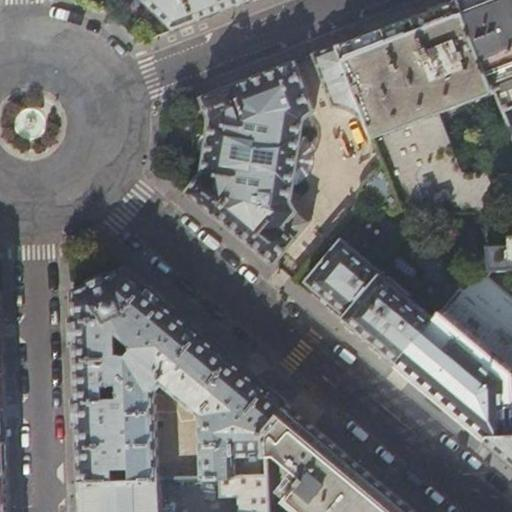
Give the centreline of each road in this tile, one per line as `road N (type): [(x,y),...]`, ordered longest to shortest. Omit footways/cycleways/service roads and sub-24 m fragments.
road 1 (residential): [(497,511),(95,178)]
road 2 (residential): [(47,511),(34,208)]
road 3 (residential): [(111,95),(356,0)]
